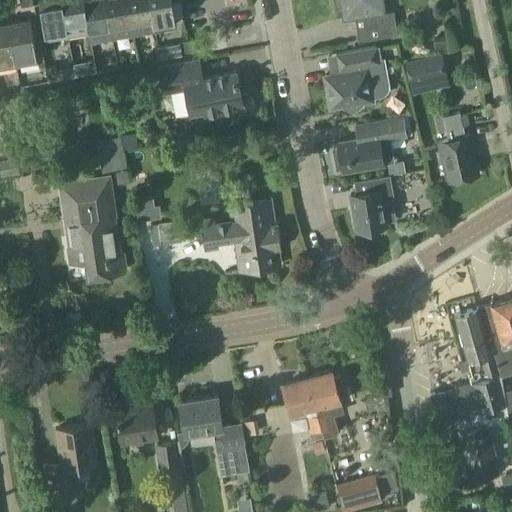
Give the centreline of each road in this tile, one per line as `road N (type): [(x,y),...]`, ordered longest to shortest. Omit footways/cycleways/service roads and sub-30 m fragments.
road 1 (tertiary): [(0,366),(302,319),(346,302)]
road 2 (residential): [(346,302),(322,236),(274,0)]
road 3 (unclassified): [(419,511),(394,283)]
road 4 (residential): [(511,146),(479,0)]
road 5 (tertiary): [(394,283),(511,206)]
